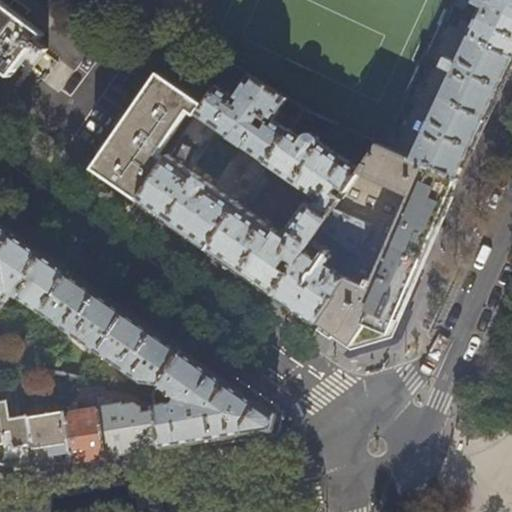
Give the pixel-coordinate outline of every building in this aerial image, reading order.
[(0,0),(0,66),(11,75),(35,44),(44,51),(46,48),(37,41),(43,33),(24,17),(30,10),(17,0),(11,0),(8,5),(1,0),(0,0)] [(511,0),(483,0),(472,23),(460,17),(456,26),(468,32),(511,51),(511,0)] [(437,68),(453,35),(440,29),(424,63),(423,62),(415,80),(426,85),(434,67),(437,68)] [(511,63),(511,51),(468,32),(455,59),(446,55),(442,63),(451,67),(409,158),(457,179),(482,126),(511,63)] [(139,199),(206,102),(159,72),(94,168),(139,199)] [(287,101),(246,77),(232,97),(216,87),(206,102),(139,199),(189,233),(209,247),(239,205),(266,166),(290,131),(273,120),(287,101)] [(306,249),(340,199),(341,198),(332,193),(338,184),(347,190),(357,174),(361,169),(321,140),(319,136),(316,133),(314,132),(312,132),(310,132),(307,133),(305,134),(302,139),(290,131),(266,166),(318,199),(314,205),(307,201),(284,234),(239,205),(209,247),(225,258),(275,293),(291,271),(282,265),(288,257),(296,263),(306,249)] [(371,340),(390,334),(409,290),(423,257),(445,207),(457,179),(409,158),(386,148),(378,144),(361,169),(357,174),(406,195),(366,284),(348,276),(318,322),(352,345),(371,340)] [(0,223),(0,259),(16,235),(0,223)] [(43,315),(72,274),(56,263),(16,235),(0,259),(0,312),(13,294),(43,315)] [(324,248),(319,257),(306,249),(296,263),(291,271),(275,293),(292,304),(294,302),(298,308),(304,313),(318,322),(348,276),(328,263),(334,255),(324,248)] [(119,306),(72,274),(43,315),(143,383),(161,383),(184,351),(119,306)] [(272,429),(276,414),(274,413),(209,368),(184,351),(161,383),(160,385),(177,396),(173,402),(155,406),(156,409),(162,447),(242,434),(272,429)] [(38,466),(30,415),(12,417),(9,400),(0,401),(0,447),(2,464),(10,463),(17,462),(19,470),(29,468),(38,466)] [(162,447),(156,409),(143,411),(143,406),(136,402),(124,404),(124,402),(100,405),(101,407),(108,455),(152,448),(162,447)] [(108,455),(101,407),(65,412),(65,413),(71,452),(72,461),(81,459),(108,455)] [(71,452),(65,413),(65,412),(65,410),(30,415),(38,466),(48,465),(63,462),(64,453),(71,452)]
